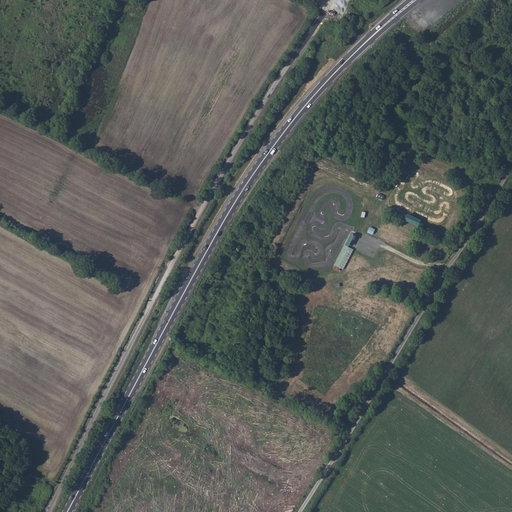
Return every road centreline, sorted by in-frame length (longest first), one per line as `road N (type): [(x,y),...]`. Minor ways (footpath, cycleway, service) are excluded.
road 1 (unclassified): [(47,511),(210,192),(334,0)]
road 2 (primary): [(67,511),(255,170),(377,30)]
road 3 (unclassified): [(511,164),(299,511)]
road 4 (track): [(397,36),(511,88)]
